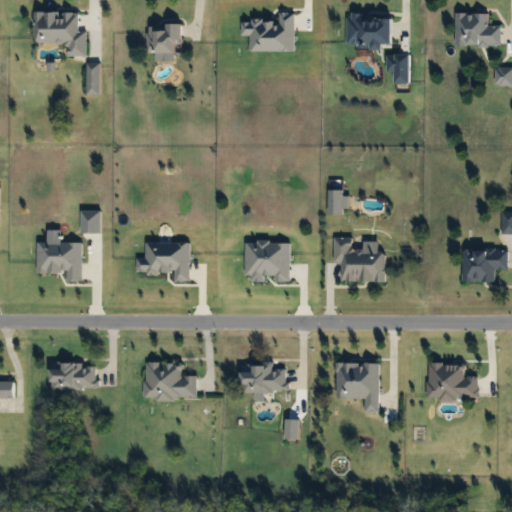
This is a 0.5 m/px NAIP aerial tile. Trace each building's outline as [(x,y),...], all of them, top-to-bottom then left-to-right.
[(86,30),(86,56),(66,56),(66,43),(35,43),(35,11),(79,11),(79,30),(86,30)] [(454,45),(454,12),(499,12),(499,45),(454,45)] [(344,44),(345,15),(391,16),(391,46),(344,44)] [(180,24),(180,55),(148,55),(148,24),(180,24)] [(384,73),(384,53),(409,53),(409,83),(391,83),(391,73),(384,73)] [(511,86),(493,86),(493,68),(511,68),(511,86)] [(511,215),(511,230),(511,234),(501,234),(501,215),(511,215)] [(352,237),(353,250),(385,250),(385,282),(340,283),(340,263),(333,263),(332,237),(352,237)] [(463,283),(463,249),(510,249),(510,270),(494,270),(494,283),(463,283)] [(196,398),(144,399),(144,362),(182,361),(182,375),(196,375),(196,398)] [(48,362),(97,362),(97,389),(48,389),(48,362)] [(239,392),(238,363),(273,362),(273,368),(286,368),(286,391),(239,392)] [(378,411),(363,411),(363,399),(339,398),(339,362),(379,362),(378,411)] [(476,374),(476,399),(426,400),(425,362),(465,362),(465,374),(476,374)] [(0,381),(14,381),(14,402),(0,402),(0,381)]
